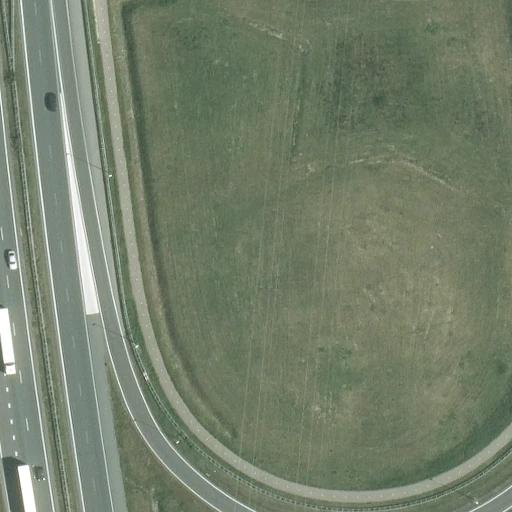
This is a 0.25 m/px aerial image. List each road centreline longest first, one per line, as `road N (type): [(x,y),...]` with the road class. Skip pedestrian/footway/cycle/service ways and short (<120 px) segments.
road 1 (motorway): [(235,511),(168,458),(129,388),(53,0)]
road 2 (motorway): [(97,511),(33,0)]
road 3 (motorway): [(15,357),(38,511)]
road 4 (motorway): [(0,214),(15,357)]
